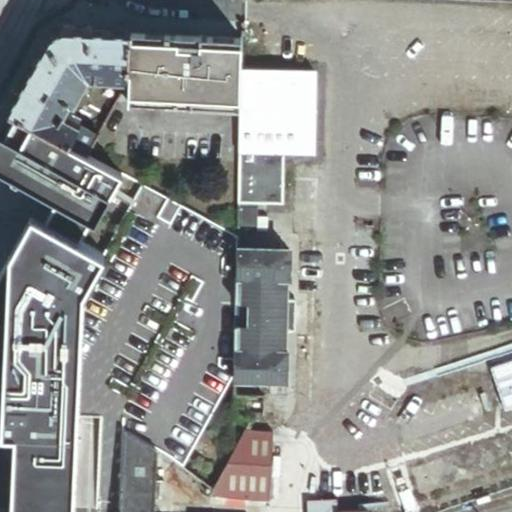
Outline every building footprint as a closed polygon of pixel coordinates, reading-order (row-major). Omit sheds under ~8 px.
[(50,37),(9,111),(19,117),(85,152),(96,133),(63,115),(70,102),(74,105),(81,93),(85,87),(89,79),(128,81),(132,32),(63,29),(50,37)] [(240,108),(241,74),(242,36),(233,36),(189,34),(183,34),(152,33),(132,32),(128,81),(128,104),(240,108)] [(315,76),(241,74),(240,108),(238,203),(257,204),(282,204),(284,155),(313,155),(315,76)] [(90,89),(85,87),(81,93),(86,96),(90,89)] [(85,152),(19,117),(8,137),(0,132),(0,170),(57,203),(47,225),(31,217),(0,273),(0,293),(44,319),(45,316),(211,413),(234,372),(237,251),(238,232),(141,182),(105,252),(81,239),(91,219),(95,221),(121,170),(85,152)] [(257,204),(238,203),(237,225),(256,225),(256,217),(257,204)] [(269,218),(256,217),(256,225),(256,232),(268,233),(269,218)] [(234,372),(234,381),(285,383),(286,355),(284,355),(284,333),(294,333),(294,303),(285,302),(285,279),(287,279),(288,252),(237,251),(234,372)] [(181,466),(211,413),(45,316),(44,319),(0,293),(0,359),(124,429),(124,432),(158,451),(181,466)] [(124,429),(0,359),(0,511),(75,511),(79,427),(124,429)] [(265,398),(233,398),(233,405),(233,417),(265,417),(265,398)] [(219,415),(233,419),(233,417),(233,405),(223,402),(219,415)] [(121,511),(154,511),(158,452),(158,451),(124,432),(121,511)] [(272,434),(244,432),(218,478),(240,481),(239,497),(267,499),(272,434)]
